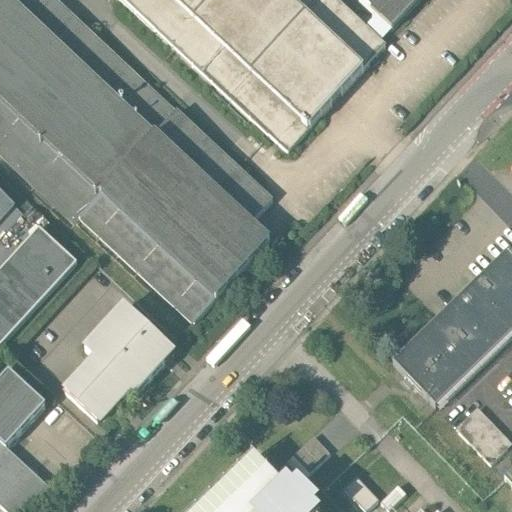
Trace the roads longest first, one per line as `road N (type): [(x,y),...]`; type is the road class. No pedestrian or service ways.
road 1 (unclassified): [(107,511),(511,70)]
road 2 (unknown): [(357,237),(82,0)]
